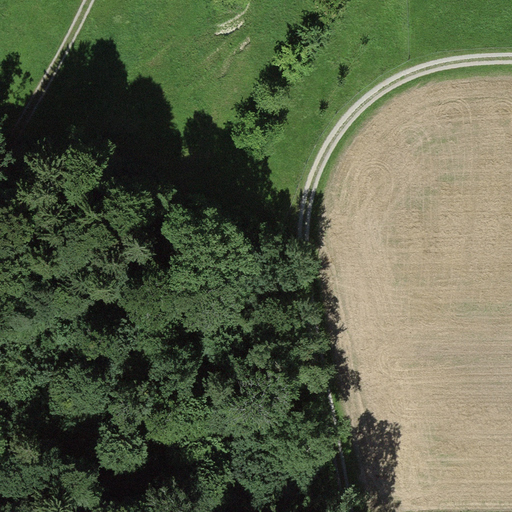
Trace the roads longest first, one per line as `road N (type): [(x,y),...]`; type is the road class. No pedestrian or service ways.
road 1 (track): [(511,61),(447,66),(365,108),(311,198),(307,283),(350,511)]
road 2 (track): [(92,0),(0,170)]
